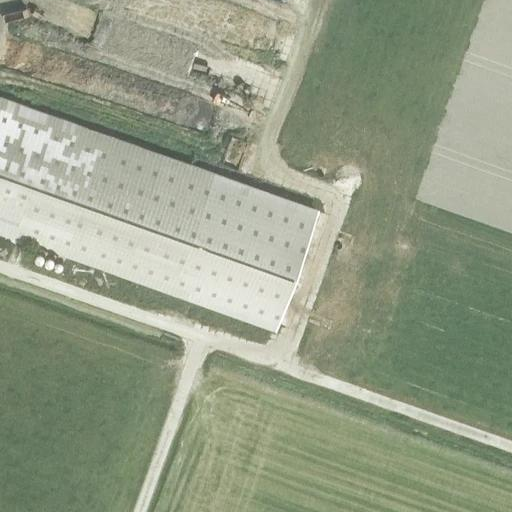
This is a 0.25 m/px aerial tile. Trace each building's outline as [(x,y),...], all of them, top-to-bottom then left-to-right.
[(146,0),(216,22),(222,0),(146,0)] [(129,61),(118,91),(134,97),(145,67),(129,61)] [(0,234),(16,240),(19,233),(193,295),(233,182),(0,99),(0,234)] [(239,123),(257,127),(260,113),(241,110),(239,123)] [(341,243),(357,179),(314,168),(310,183),(329,188),(316,237),(341,243)]
